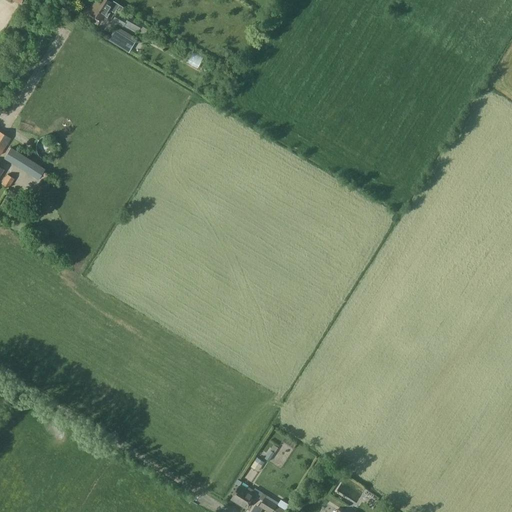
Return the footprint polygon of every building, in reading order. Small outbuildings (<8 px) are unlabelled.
[(112,4),(106,0),(96,0),(88,13),(100,21),(104,15),(107,17),(111,11),(114,13),(117,9),(120,12),(123,7),(113,1),(112,4)] [(117,13),(114,17),(112,21),(122,27),(124,25),(136,32),(141,24),(128,17),(127,19),(117,13)] [(35,147),(35,148),(35,149),(35,150),(35,151),(35,152),(36,153),(36,154),(37,155),(38,156),(38,157),(39,157),(40,158),(41,159),(42,159),(43,160),(44,160),(45,160),(46,160),(48,160),(49,160),(50,160),(51,160),(52,160),(53,159),(54,159),(55,158),(56,157),(57,156),(58,156),(58,155),(59,154),(59,153),(60,152),(60,151),(60,149),(60,148),(60,147),(60,146),(60,145),(60,144),(59,143),(59,142),(58,141),(58,140),(57,139),(56,138),(55,137),(54,137),(53,136),(52,136),(51,135),(50,135),(49,135),(48,135),(47,135),(46,135),(45,135),(44,135),(43,136),(42,136),(41,137),(40,137),(39,138),(38,139),(37,140),(36,141),(36,142),(35,143),(35,144),(35,146),(35,147)] [(38,178),(44,168),(11,148),(5,157),(38,178)] [(8,188),(14,178),(7,174),(1,184),(8,188)] [(73,225),(77,216),(48,202),(43,212),(73,225)] [(270,451),(266,458),(269,461),(274,454),(270,451)] [(340,484),(336,491),(350,498),(346,507),(353,511),(361,494),(340,484)] [(254,495),(253,494),(239,486),(232,499),(246,508),(254,495)] [(263,501),(260,506),(269,511),(272,511),(273,511),(275,511),(285,511),(286,511),(284,509),(288,504),(282,500),(279,504),(256,489),(253,494),(254,495),(263,501)] [(327,511),(333,505),(325,500),(317,511),(327,511)]
